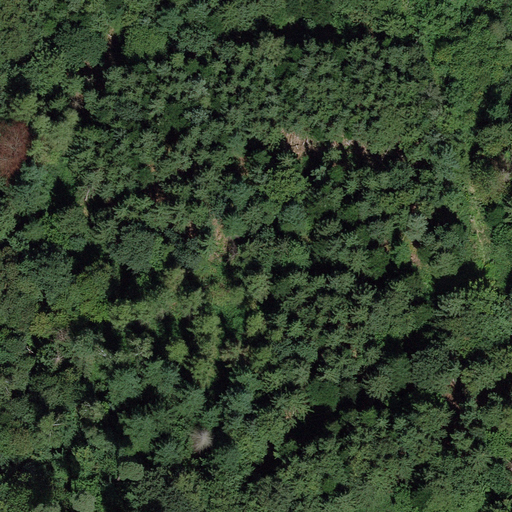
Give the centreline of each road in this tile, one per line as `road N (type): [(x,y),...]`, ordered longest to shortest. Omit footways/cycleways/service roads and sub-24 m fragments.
road 1 (track): [(493,277),(172,272),(0,247)]
road 2 (track): [(511,347),(455,148),(392,0)]
